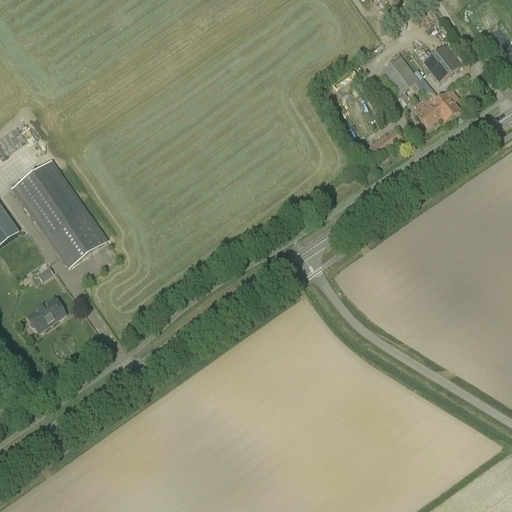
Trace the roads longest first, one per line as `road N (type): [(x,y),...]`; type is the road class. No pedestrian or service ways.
road 1 (secondary): [(0,467),(302,256)]
road 2 (unclassified): [(511,424),(374,342),(302,256)]
road 3 (secondary): [(302,256),(511,114)]
